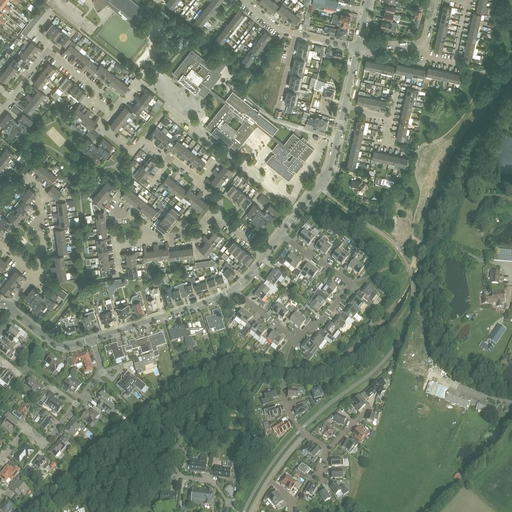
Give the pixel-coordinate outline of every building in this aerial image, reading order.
[(107,5),(101,0),(94,0),(95,0),(93,1),(96,6),(95,6),(98,11),(102,8),(102,9),(103,9),(102,8),(107,5)] [(172,9),(176,4),(170,0),(168,0),(166,3),(172,9)] [(274,2),(272,0),(268,0),(264,5),(269,8),(274,2)] [(310,3),(337,10),(339,11),(341,2),(339,1),(333,0),(310,0),(310,1),(310,3)] [(299,1),(298,3),(292,10),(294,11),(299,4),(301,5),(300,6),(301,8),(304,5),(299,1)] [(213,12),(217,7),(210,2),(207,7),(213,12)] [(274,2),(269,8),(274,12),(279,5),(274,2)] [(277,11),(282,14),(287,8),(282,4),(277,11)] [(203,11),(210,16),(213,12),(207,7),(203,11)] [(291,12),(287,8),(282,14),(286,18),(291,12)] [(242,20),(246,15),(239,10),(235,14),(242,20)] [(415,14),(414,18),(421,20),(422,15),(423,12),(416,10),(415,14)] [(206,21),(210,16),(203,11),(200,16),(206,21)] [(291,12),(286,18),(291,22),(296,15),(291,12)] [(298,13),(296,15),(291,22),(295,25),(302,17),(298,13)] [(238,24),(242,20),(235,14),(232,19),(238,24)] [(333,14),(332,18),(333,18),(349,22),(349,21),(350,21),(350,20),(350,19),(350,16),(344,15),(345,15),(342,14),(341,14),(341,15),(333,14)] [(202,25),(206,21),(200,16),(196,20),(202,25)] [(332,18),(331,22),(337,24),(338,25),(348,27),(348,25),(349,24),(349,23),(349,22),(333,18),(332,18)] [(16,22),(22,28),(25,25),(19,19),(16,22)] [(235,29),(238,24),(232,19),(228,23),(235,29)] [(196,20),(192,25),(199,30),(202,25),(196,20)] [(390,21),(390,24),(382,22),(381,27),(385,28),(384,29),(395,32),(398,23),(390,21)] [(46,30),(51,34),(56,27),(51,23),(46,30)] [(235,29),(228,23),(224,28),(231,33),(235,29)] [(55,38),(61,31),(56,27),(51,34),(55,38)] [(227,38),(231,33),(224,28),(221,32),(227,38)] [(346,36),(346,34),(329,30),(328,32),(337,34),(337,36),(345,38),(346,38),(346,36)] [(55,38),(60,42),(66,34),(61,31),(55,38)] [(260,34),(262,36),(268,41),(272,36),(265,31),(264,33),(262,32),(261,33),(260,34)] [(217,37),(224,42),(227,38),(221,32),(217,37)] [(71,38),(66,34),(60,42),(65,45),(71,38)] [(268,41),(262,36),(260,34),(256,39),(258,40),(264,45),(268,41)] [(220,47),(224,42),(217,37),(214,41),(220,47)] [(264,45),(258,40),(254,44),(261,50),(264,45)] [(28,46),(35,51),(37,48),(41,52),(43,50),(31,41),(28,46)] [(66,52),(69,54),(75,47),(70,43),(61,55),(62,56),(66,52)] [(257,54),(261,50),(254,44),(251,49),(257,54)] [(32,54),(35,51),(28,46),(24,51),(35,60),(37,58),(32,54)] [(79,51),(75,47),(69,54),(72,57),(68,61),(70,62),(79,51)] [(298,47),(296,53),(303,54),(302,57),(308,58),(310,50),(307,49),(298,47)] [(335,51),(335,50),(327,48),(326,55),(333,57),(334,56),(341,57),(342,55),(343,53),(342,53),(342,52),(335,51)] [(254,59),(257,54),(251,49),(247,53),(254,59)] [(219,58),(212,66),(208,63),(199,56),(192,50),(173,73),(179,78),(178,80),(184,84),(186,86),(196,94),(197,92),(204,98),(209,91),(210,89),(221,75),(219,73),(226,64),(219,58)] [(24,51),(20,55),(27,61),(29,58),(34,61),(35,60),(24,51)] [(75,60),(78,62),(84,55),(79,51),(70,62),(72,64),(75,60)] [(473,54),(465,52),(464,57),(462,56),(461,61),(469,63),(470,59),(472,59),(473,54)] [(250,63),(254,59),(247,53),(244,58),(250,63)] [(25,64),(27,61),(20,55),(17,60),(19,62),(18,62),(21,64),(28,69),(29,67),(25,64)] [(78,68),(80,70),(89,58),(84,55),(78,62),(81,64),(78,68)] [(295,58),(294,64),(306,67),(307,59),(308,58),(302,57),(301,60),(295,58)] [(10,63),(17,69),(21,64),(18,62),(19,62),(17,60),(14,58),(10,63)] [(93,62),(89,58),(80,70),(81,71),(85,67),(87,69),(93,62)] [(240,63),(246,68),(250,63),(244,58),(240,63)] [(372,61),(370,69),(369,72),(375,73),(376,70),(378,62),(372,61)] [(89,77),(94,71),(97,68),(96,68),(98,66),(93,62),(87,69),(90,72),(87,76),(89,77)] [(99,75),(104,79),(109,71),(113,68),(115,65),(116,63),(114,62),(112,63),(110,66),(110,65),(107,69),(105,68),(99,75)] [(113,68),(115,69),(117,71),(122,66),(117,62),(116,63),(115,65),(113,68)] [(13,73),(17,69),(10,63),(6,68),(13,73)] [(45,68),(51,73),(53,70),(57,73),(59,71),(49,63),(45,68)] [(100,64),(98,66),(96,68),(97,68),(94,71),(99,75),(105,68),(100,64)] [(294,64),(292,69),(299,71),(298,74),(304,75),(306,67),(294,64)] [(10,78),(13,73),(6,68),(3,73),(10,78)] [(48,76),(51,73),(45,68),(41,73),(52,81),(54,83),(55,81),(53,80),(53,79),(48,76)] [(114,75),(109,71),(104,79),(109,82),(114,75)] [(0,75),(0,78),(6,83),(10,78),(3,73),(0,75)] [(41,73),(38,77),(44,82),(46,79),(50,83),(52,81),(41,73)] [(291,75),(290,80),(302,83),(303,76),(304,75),(298,74),(297,76),(291,75)] [(109,82),(113,86),(119,79),(114,75),(109,82)] [(41,85),(44,82),(38,77),(33,82),(44,91),(45,89),(41,85)] [(63,91),(65,88),(71,81),(66,77),(61,84),(63,87),(61,89),(63,91)] [(113,86),(118,90),(124,83),(119,79),(113,86)] [(316,79),(313,89),(315,89),(325,91),(324,95),(324,97),(329,98),(333,99),(335,90),(334,89),(333,91),(329,90),(329,89),(326,88),(327,83),(317,80),(317,79),(316,79)] [(290,80),(289,86),(295,87),(294,90),(300,92),(306,93),(307,90),(300,88),(302,83),(290,80)] [(71,81),(65,88),(70,92),(76,85),(71,81)] [(118,90),(123,94),(128,87),(124,83),(118,90)] [(70,92),(75,96),(81,89),(76,85),(70,92)] [(34,86),(33,87),(37,91),(35,94),(42,99),(46,95),(34,86)] [(146,91),(143,94),(150,100),(152,97),(155,100),(157,97),(143,86),(141,88),(146,91)] [(58,88),(55,91),(52,95),(57,99),(59,96),(60,95),(62,92),(58,88)] [(81,89),(75,96),(80,100),(85,92),(81,89)] [(226,100),(216,93),(210,89),(209,91),(225,103),(206,126),(212,131),(211,133),(221,140),(229,146),(230,145),(237,151),(242,144),(255,128),(257,125),(278,143),(282,146),(284,144),(273,135),(279,128),(263,116),(259,113),(260,112),(258,111),(254,109),(255,108),(254,108),(233,91),(226,100)] [(287,92),(286,97),(298,100),(300,92),(294,90),(293,93),(287,92)] [(38,104),(42,99),(35,94),(32,97),(28,93),(27,95),(38,104)] [(135,95),(147,104),(150,100),(143,94),(141,97),(137,94),(135,95)] [(27,103),(34,109),(38,104),(27,95),(25,97),(29,100),(27,103)] [(138,100),(136,103),(143,109),(147,104),(135,95),(134,97),(138,100)] [(286,97),(285,103),(291,104),(290,107),(296,108),(298,100),(286,97)] [(159,107),(163,102),(159,98),(155,103),(156,104),(159,107)] [(30,114),(34,109),(27,103),(25,106),(21,103),(19,105),(30,114)] [(76,118),(82,111),(79,108),(82,104),(80,103),(71,114),(76,118)] [(133,106),(129,103),(128,105),(139,114),(143,109),(136,103),(133,106)] [(22,110),(14,104),(10,110),(18,116),(22,110)] [(122,111),(129,117),(131,114),(134,116),(136,114),(126,106),(122,111)] [(76,118),(81,122),(89,110),(88,109),(84,113),(82,111),(76,118)] [(91,112),(89,110),(81,122),(80,123),(79,124),(80,124),(82,123),(85,125),(91,118),(88,116),(91,112)] [(122,111),(118,116),(128,124),(130,122),(126,120),(129,117),(122,111)] [(7,136),(14,140),(21,130),(25,134),(30,128),(28,126),(33,121),(23,113),(18,119),(20,120),(18,123),(12,119),(13,117),(7,113),(0,122),(0,123),(5,127),(3,129),(9,134),(7,136)] [(85,125),(90,129),(91,128),(99,118),(97,116),(94,121),(91,118),(85,125)] [(118,116),(114,120),(121,126),(124,123),(127,126),(128,124),(118,116)] [(309,117),(308,120),(327,125),(327,123),(328,122),(328,121),(328,120),(320,118),(314,116),(314,118),(309,117)] [(110,125),(121,134),(122,132),(119,129),(121,126),(114,120),(110,125)] [(307,123),(314,125),(313,126),(325,130),(325,129),(326,129),(326,127),(327,125),(308,120),(307,123)] [(153,136),(156,138),(161,131),(157,127),(148,138),(150,140),(153,136)] [(99,134),(91,128),(90,129),(86,134),(94,140),(99,134)] [(161,131),(156,138),(159,140),(155,145),(157,146),(166,135),(161,131)] [(303,163),(314,149),(306,143),(308,140),(303,137),(301,139),(293,133),(284,144),(282,146),(278,143),(272,150),(274,152),(272,155),(266,162),(289,181),(296,172),(297,172),(298,172),(304,164),(304,163),(303,163)] [(162,143),(165,145),(171,138),(166,135),(157,146),(159,147),(162,143)] [(87,138),(80,148),(85,152),(84,154),(89,158),(88,160),(94,165),(101,155),(105,158),(110,152),(108,151),(112,145),(103,138),(98,144),(100,145),(98,148),(92,143),(93,142),(87,138)] [(166,154),(172,147),(175,142),(171,138),(165,145),(168,148),(165,152),(166,154)] [(177,151),(182,144),(177,140),(175,142),(172,147),(177,151)] [(181,154),(187,147),(182,144),(177,151),(181,154)] [(181,154),(186,158),(192,151),(187,147),(181,154)] [(7,148),(3,153),(9,157),(12,154),(16,158),(17,156),(7,148)] [(186,158),(191,162),(196,155),(192,151),(186,158)] [(7,160),(9,157),(3,153),(0,156),(0,158),(10,166),(16,171),(17,169),(16,168),(7,160)] [(191,162),(195,166),(201,159),(196,155),(191,162)] [(409,159),(402,157),(400,165),(406,166),(406,165),(410,166),(412,157),(409,156),(409,159)] [(151,157),(147,162),(154,167),(156,164),(160,168),(162,166),(151,157)] [(0,158),(0,165),(2,167),(4,164),(8,167),(10,166),(0,158)] [(200,170),(206,162),(201,159),(195,166),(200,170)] [(33,169),(36,172),(41,165),(37,161),(28,172),(30,174),(33,169)] [(224,166),(221,169),(228,175),(232,170),(221,161),(219,163),(224,166)] [(151,170),(154,167),(147,162),(143,166),(154,175),(156,173),(151,170)] [(37,180),(46,169),(41,165),(36,172),(39,174),(35,178),(37,180)] [(154,175),(143,166),(139,171),(146,176),(148,174),(153,177),(154,175)] [(45,179),(51,172),(46,169),(37,180),(39,181),(42,177),(45,179)] [(215,169),(213,170),(225,179),(228,175),(221,169),(219,172),(215,169)] [(216,176),(214,179),(221,184),(225,179),(213,170),(212,172),(216,176)] [(146,185),(148,183),(144,179),(146,176),(139,171),(135,176),(146,185)] [(48,182),(45,186),(47,187),(56,176),(51,172),(45,179),(48,182)] [(162,183),(167,187),(173,179),(168,176),(162,183)] [(212,181),(207,178),(206,180),(217,189),(221,184),(214,179),(212,181)] [(167,187),(172,190),(178,183),(173,179),(167,187)] [(108,180),(104,185),(111,191),(113,188),(118,191),(119,189),(108,180)] [(362,182),(358,180),(357,183),(352,182),(351,186),(355,187),(355,190),(354,191),(355,191),(355,192),(356,192),(357,192),(358,192),(358,191),(358,193),(363,194),(365,183),(362,182)] [(47,191),(51,195),(56,189),(53,187),(57,182),(55,181),(47,191)] [(176,194),(182,187),(178,183),(172,190),(176,194)] [(186,201),(188,199),(194,192),(191,190),(194,186),(192,184),(187,191),(183,195),(182,198),(186,201)] [(227,191),(232,195),(237,188),(232,184),(227,191)] [(28,190),(26,193),(32,198),(36,193),(26,185),(24,186),(28,190)] [(100,189),(111,199),(113,197),(109,194),(111,191),(104,185),(100,189)] [(51,195),(56,199),(60,195),(65,189),(63,187),(59,191),(56,189),(51,195)] [(182,198),(183,195),(187,191),(182,187),(176,194),(181,198),(182,198)] [(132,191),(128,188),(122,195),(127,199),(132,191)] [(237,188),(232,195),(236,199),(242,192),(237,188)] [(100,189),(97,194),(104,200),(106,197),(110,201),(111,199),(100,189)] [(197,195),(194,192),(188,199),(193,203),(202,192),(200,190),(197,195)] [(137,195),(132,191),(127,199),(132,202),(137,195)] [(193,203),(197,207),(203,200),(200,197),(204,193),(202,192),(193,203)] [(236,199),(241,203),(247,196),(242,192),(236,199)] [(18,194),(24,199),(29,203),(32,198),(26,193),(24,196),(19,193),(18,194)] [(93,200),(96,202),(100,205),(104,208),(106,206),(101,203),(104,200),(97,194),(93,199),(93,200)] [(262,194),(257,200),(265,206),(270,200),(262,194)] [(57,208),(66,207),(65,198),(64,196),(61,196),(60,195),(56,199),(54,201),(55,203),(57,203),(57,208)] [(142,199),(137,195),(132,202),(136,206),(142,199)] [(252,200),(247,196),(241,203),(246,207),(252,200)] [(202,211),(211,200),(209,198),(206,202),(203,200),(197,207),(202,211)] [(35,208),(29,203),(24,199),(20,204),(27,209),(29,206),(34,210),(35,208)] [(136,206),(141,210),(147,203),(142,199),(136,206)] [(92,217),(92,219),(105,217),(104,211),(101,212),(100,208),(99,207),(100,205),(96,202),(93,200),(91,202),(93,204),(94,208),(95,208),(96,216),(92,217)] [(152,206),(147,203),(141,210),(146,214),(152,206)] [(27,209),(20,204),(16,208),(28,217),(29,216),(25,212),(27,209)] [(254,204),(246,213),(252,218),(250,219),(256,224),(255,226),(261,231),(268,221),(272,224),(277,219),(275,217),(279,212),(269,204),(265,210),(267,211),(265,214),(259,209),(260,208),(254,204)] [(146,214),(151,217),(156,210),(152,206),(146,214)] [(168,211),(176,217),(179,212),(172,207),(170,209),(167,206),(165,208),(168,211)] [(53,212),(53,215),(67,213),(66,207),(57,208),(58,212),(53,212)] [(16,208),(12,213),(20,219),(22,216),(26,219),(28,217),(16,208)] [(168,211),(165,216),(172,222),(176,217),(168,211)] [(0,216),(2,218),(0,220),(0,221),(7,227),(11,222),(0,214),(0,213),(0,216)] [(20,219),(12,213),(9,218),(16,224),(20,227),(21,225),(17,221),(20,219)] [(165,216),(161,221),(168,227),(172,222),(165,216)] [(69,225),(68,219),(59,220),(60,224),(54,224),(55,227),(69,225)] [(164,231),(168,227),(161,221),(157,226),(164,231)] [(94,229),(94,231),(107,229),(106,223),(97,224),(98,228),(94,229)] [(302,241),(304,242),(310,234),(307,232),(309,228),(309,227),(305,224),(300,231),(303,233),(299,238),(299,239),(299,240),(301,241),(302,241)] [(222,236),(211,227),(210,229),(214,232),(211,235),(218,241),(222,236)] [(318,239),(322,234),(320,232),(317,235),(312,231),(310,234),(304,242),(309,246),(316,237),(317,238),(318,239)] [(319,251),(320,252),(326,244),(329,241),(324,237),(325,236),(322,234),(318,239),(320,241),(315,248),(316,250),(317,251),(318,251),(319,251)] [(215,246),(218,241),(211,235),(209,238),(205,235),(203,237),(215,246)] [(111,239),(111,237),(97,239),(97,245),(107,244),(106,240),(111,239)] [(211,250),(215,246),(203,237),(202,238),(206,241),(204,245),(211,250)] [(228,248),(232,252),(238,245),(233,241),(228,248)] [(337,251),(332,258),(337,262),(343,254),(338,250),(343,244),(340,242),(335,249),(337,251)] [(164,260),(164,257),(163,249),(159,249),(158,244),(156,244),(158,258),(158,261),(164,260)] [(201,248),(197,244),(196,246),(207,255),(211,250),(204,245),(201,248)] [(326,244),(320,252),(325,256),(331,248),(326,244)] [(146,260),(152,259),(151,250),(147,251),(146,245),(144,246),(146,260)] [(243,249),(238,245),(232,252),(237,256),(243,249)] [(98,251),(99,257),(108,256),(108,252),(113,251),(113,249),(98,251)] [(237,256),(242,260),(248,253),(243,249),(237,256)] [(511,251),(498,250),(498,261),(511,262),(511,251)] [(124,254),(121,254),(121,257),(127,256),(127,260),(136,258),(137,258),(137,255),(140,255),(140,254),(140,251),(136,252),(135,252),(124,254)] [(345,252),(343,254),(337,262),(342,266),(349,257),(351,259),(355,254),(353,252),(350,256),(345,252)] [(242,260),(247,264),(253,256),(248,253),(242,260)] [(285,262),(290,266),(296,258),(291,254),(286,260),(284,259),(280,264),(283,266),(285,262)] [(358,256),(355,254),(351,259),(354,261),(348,267),(353,272),(359,264),(354,260),(358,256)] [(2,259),(0,262),(0,269),(1,270),(8,263),(11,259),(9,258),(5,262),(2,259)] [(128,263),(122,264),(122,266),(137,264),(136,258),(127,260),(128,263)] [(301,262),(296,258),(290,266),(295,270),(292,274),(295,276),(299,271),(296,269),(301,262)] [(50,267),(51,269),(65,267),(64,261),(55,262),(56,266),(50,267)] [(225,270),(223,273),(228,277),(231,279),(235,274),(230,270),(232,267),(226,262),(222,267),(225,270)] [(307,275),(313,268),(308,264),(302,271),(307,275)] [(362,271),(365,273),(370,266),(367,264),(364,268),(359,264),(353,272),(359,275),(362,271)] [(220,276),(217,277),(218,280),(220,286),(225,284),(224,278),(228,277),(223,273),(223,272),(217,268),(219,273),(220,276)] [(318,272),(313,268),(307,275),(310,278),(307,281),(312,285),(316,280),(313,278),(318,272)] [(16,270),(12,275),(19,280),(21,277),(26,280),(27,279),(16,270)] [(129,275),(124,276),(124,278),(138,276),(138,275),(141,275),(141,270),(138,270),(129,271),(129,275)] [(274,271),(270,276),(278,282),(282,277),(285,279),(287,277),(282,273),(280,275),(274,271)] [(500,273),(493,272),(492,280),(490,280),(490,283),(499,284),(500,273)] [(215,281),(218,280),(217,277),(215,274),(211,275),(212,279),(209,280),(210,283),(211,288),(217,287),(215,281)] [(12,275),(8,279),(19,288),(21,286),(17,283),(19,280),(12,275)] [(275,285),(278,282),(270,276),(266,281),(271,285),(269,287),(276,292),(278,290),(275,288),(277,286),(275,285)] [(197,293),(203,291),(200,283),(196,284),(194,277),(190,278),(192,284),(193,288),(196,287),(197,293)] [(199,280),(200,283),(203,291),(209,289),(207,284),(210,283),(209,280),(208,277),(199,280)] [(329,282),(326,287),(333,293),(337,288),(331,283),(333,281),(328,277),(326,279),(329,282)] [(8,279),(4,284),(11,289),(14,287),(18,290),(19,288),(8,279)] [(123,280),(123,279),(114,280),(116,287),(125,285),(125,284),(123,280)] [(117,290),(116,287),(114,280),(105,281),(106,284),(111,301),(115,300),(113,294),(115,293),(114,290),(117,290)] [(184,283),(181,284),(183,291),(186,290),(188,296),(195,294),(193,288),(192,284),(185,286),(184,283)] [(1,289),(12,298),(13,296),(9,292),(11,289),(4,284),(1,289)] [(180,292),(183,291),(181,284),(175,286),(176,290),(173,291),(176,300),(182,298),(180,292)] [(371,305),(372,305),(374,303),(372,301),(375,297),(378,293),(367,285),(361,293),(362,294),(361,297),(371,305)] [(274,295),(276,292),(269,287),(268,290),(262,286),(258,291),(266,297),(268,294),(271,296),(272,294),(274,295)] [(58,295),(64,299),(68,293),(60,287),(56,293),(49,287),(44,293),(46,295),(44,298),(38,294),(39,292),(33,288),(26,297),(31,302),(29,304),(35,308),(34,310),(39,315),(47,305),(51,308),(56,302),(54,301),(58,295)] [(173,295),(170,287),(165,289),(166,292),(162,294),(166,303),(172,301),(170,295),(173,295)] [(333,293),(326,287),(322,292),(318,289),(316,292),(321,296),(323,294),(329,298),(330,299),(331,298),(332,297),(332,295),(333,293)] [(266,297),(258,291),(254,296),(260,300),(258,303),(261,305),(260,307),(262,309),(263,307),(265,304),(262,302),(266,297)] [(505,291),(493,292),(493,296),(483,297),(483,304),(493,303),(493,304),(497,303),(498,307),(502,307),(501,303),(505,303),(505,291)] [(319,298),(321,296),(316,292),(314,294),(318,297),(314,302),(321,308),(325,303),(319,298)] [(137,312),(138,313),(139,313),(140,312),(140,311),(143,310),(141,304),(144,303),(144,304),(144,305),(145,304),(141,294),(133,297),(132,300),(133,304),(134,304),(137,312)] [(147,297),(149,302),(148,303),(149,305),(150,305),(150,308),(151,308),(152,308),(153,308),(154,307),(157,306),(155,298),(157,298),(156,295),(152,297),(152,295),(147,297)] [(348,304),(351,306),(356,310),(356,309),(358,312),(359,312),(361,310),(360,309),(364,303),(369,308),(371,305),(361,297),(359,299),(355,296),(348,304)] [(273,312),(278,316),(284,308),(279,304),(281,301),(279,299),(275,304),(277,306),(273,312)] [(106,305),(108,311),(105,312),(108,320),(113,319),(111,310),(114,309),(112,302),(109,303),(109,304),(106,305)] [(131,304),(128,305),(127,302),(122,304),(125,316),(134,313),(131,304)] [(320,310),(321,308),(314,302),(310,307),(306,304),(304,307),(309,311),(311,308),(317,313),(319,314),(321,310),(320,310)] [(119,317),(125,316),(122,304),(116,306),(119,317)] [(358,312),(356,309),(356,310),(351,306),(345,314),(347,316),(345,318),(352,323),(354,321),(352,319),(354,318),(355,319),(358,316),(356,314),(358,312)] [(278,316),(279,317),(278,317),(278,318),(280,320),(281,320),(282,319),(283,320),(289,312),(284,308),(278,316)] [(298,310),(296,308),(292,313),(294,315),(290,321),(295,325),(301,317),(296,313),(298,310)] [(223,320),(220,310),(213,312),(214,316),(207,319),(210,328),(209,328),(210,330),(215,329),(216,332),(225,329),(222,320),(223,320)] [(241,322),(247,314),(242,310),(237,316),(235,314),(228,323),(230,326),(234,321),(239,325),(241,323),(241,322)] [(96,317),(94,311),(86,313),(84,317),(82,317),(85,328),(92,326),(90,320),(91,319),(96,317)] [(102,322),(108,320),(105,312),(99,314),(102,322)] [(229,319),(230,320),(234,315),(229,312),(225,318),(228,320),(229,319)] [(247,314),(241,322),(241,323),(240,324),(245,328),(240,334),(242,336),(249,327),(253,322),(251,320),(252,318),(252,317),(252,315),(249,313),(248,314),(247,314)] [(64,321),(65,321),(67,327),(63,328),(64,331),(67,330),(68,333),(76,331),(73,321),(70,323),(68,317),(63,318),(64,321)] [(301,317),(295,325),(300,329),(304,324),(306,326),(311,320),(308,318),(306,321),(301,317)] [(338,317),(332,325),(337,329),(339,330),(342,333),(343,333),(341,332),(343,329),(344,330),(346,326),(345,326),(347,324),(350,326),(352,323),(345,318),(343,321),(338,317)] [(203,331),(204,335),(207,334),(203,322),(194,324),(194,325),(192,326),(191,323),(187,325),(191,337),(195,335),(195,334),(203,331)] [(253,322),(249,327),(242,336),(245,338),(250,331),(255,335),(261,327),(261,326),(261,325),(258,323),(257,323),(257,324),(256,323),(255,324),(253,322)] [(333,338),(339,330),(337,329),(332,325),(330,323),(324,331),(326,333),(324,336),(331,341),(333,342),(335,340),(333,338)] [(499,325),(489,340),(493,342),(496,344),(506,330),(499,325)] [(175,329),(168,331),(169,333),(172,341),(175,340),(176,339),(176,338),(181,337),(182,338),(183,337),(183,338),(184,337),(185,340),(184,342),(186,348),(188,348),(191,347),(189,341),(186,330),(182,332),(180,327),(179,328),(178,327),(177,326),(175,327),(175,328),(175,329)] [(258,342),(260,344),(264,339),(262,337),(266,331),(261,327),(255,335),(260,339),(258,342)] [(13,328),(9,333),(16,339),(19,336),(20,337),(21,336),(23,338),(26,333),(20,329),(18,331),(13,328)] [(148,337),(148,338),(150,344),(153,351),(153,353),(154,354),(155,358),(158,357),(156,352),(158,351),(156,348),(156,346),(166,343),(164,336),(163,333),(162,333),(162,332),(161,332),(160,332),(159,332),(159,333),(159,334),(152,336),(154,341),(150,342),(148,337)] [(268,339),(273,343),(279,336),(274,332),(268,339)] [(10,346),(13,349),(17,345),(15,344),(15,343),(14,342),(16,339),(9,333),(5,338),(10,342),(8,344),(10,346)] [(317,334),(311,342),(316,346),(318,348),(324,340),(329,343),(331,341),(324,336),(322,338),(317,334)] [(284,339),(279,336),(273,343),(278,347),(275,350),(278,352),(282,348),(279,346),(284,339)] [(135,340),(129,342),(130,347),(131,347),(133,350),(140,348),(142,354),(149,352),(151,355),(154,354),(153,353),(153,351),(150,344),(148,338),(145,338),(135,342),(135,340)] [(305,343),(304,343),(302,346),(301,348),(304,350),(302,352),(300,355),(306,360),(309,362),(313,356),(310,354),(316,346),(311,342),(308,340),(306,342),(305,343)] [(112,352),(115,361),(125,358),(121,347),(119,348),(117,343),(104,347),(106,353),(112,352)] [(490,345),(489,347),(482,343),(480,345),(490,352),(494,347),(490,345)] [(16,351),(13,349),(10,346),(8,349),(3,345),(0,348),(0,351),(6,356),(9,353),(10,354),(11,353),(13,355),(16,351)] [(93,370),(87,353),(72,358),(74,365),(82,363),(85,373),(93,370)] [(142,362),(134,365),(136,371),(137,371),(138,373),(135,377),(140,381),(141,382),(143,380),(138,375),(144,373),(145,372),(146,371),(145,367),(153,364),(154,367),(157,365),(156,362),(155,358),(154,354),(151,355),(143,358),(141,358),(142,362)] [(45,362),(50,366),(48,370),(53,374),(56,371),(58,373),(64,366),(51,355),(45,362)] [(125,375),(122,379),(132,387),(133,385),(142,392),(146,386),(141,382),(138,379),(133,375),(130,373),(128,376),(126,374),(125,375)] [(13,378),(8,374),(2,382),(5,384),(3,387),(8,391),(12,385),(9,383),(13,378)] [(25,384),(33,391),(36,388),(41,392),(44,388),(31,377),(25,384)] [(82,384),(74,378),(70,383),(67,380),(63,385),(74,394),(82,384)] [(118,384),(117,385),(120,388),(124,391),(127,393),(132,387),(122,379),(118,384)] [(369,398),(374,394),(374,395),(376,393),(378,396),(378,398),(382,399),(384,395),(383,393),(386,391),(383,387),(385,385),(380,379),(364,393),(369,398)] [(472,398),(439,386),(435,397),(468,409),(470,404),(472,398)] [(302,392),(303,388),(291,387),(291,391),(289,391),(288,394),(287,394),(287,398),(292,399),(292,398),(297,398),(298,395),(300,395),(300,392),(302,392)] [(321,397),(323,397),(320,388),(311,391),(314,400),(311,401),(315,406),(315,407),(322,400),(321,397)] [(263,405),(268,403),(273,402),(272,398),(276,397),(274,390),(270,391),(269,391),(267,391),(267,392),(263,393),(265,398),(261,399),(263,405)] [(107,403),(111,398),(103,392),(96,399),(101,403),(98,406),(112,417),(118,409),(110,403),(109,404),(107,403)] [(46,401),(50,404),(47,407),(48,408),(49,407),(57,414),(61,409),(63,405),(54,398),(55,397),(51,393),(47,398),(48,399),(46,401)] [(359,412),(365,406),(363,404),(366,401),(361,396),(358,398),(354,402),(358,406),(355,408),(359,412)] [(479,401),(472,398),(470,404),(477,407),(479,401)] [(494,406),(479,401),(477,407),(476,409),(491,415),(494,406)] [(16,412),(22,416),(23,418),(25,415),(24,414),(29,408),(23,403),(21,402),(20,402),(19,402),(18,404),(18,405),(18,406),(20,408),(16,412)] [(299,404),(300,407),(295,410),(296,412),(295,413),(296,416),(297,415),(298,416),(306,412),(304,409),(307,407),(304,402),(299,404)] [(91,425),(101,412),(94,406),(89,413),(87,411),(81,418),(91,425)] [(269,407),(264,409),(265,414),(269,413),(271,419),(276,417),(277,421),(281,418),(281,414),(279,407),(275,408),(274,406),(269,407)] [(373,423),(374,420),(377,420),(379,413),(380,414),(381,411),(376,409),(374,415),(369,413),(366,421),(373,423)] [(44,430),(51,421),(47,418),(50,415),(44,410),(40,415),(42,418),(37,424),(44,430)] [(7,426),(5,428),(11,433),(17,426),(11,421),(14,418),(8,413),(3,419),(5,421),(3,423),(7,426)] [(337,414),(334,421),(337,423),(336,424),(339,425),(340,424),(343,426),(346,418),(337,414)] [(85,427),(79,423),(78,422),(75,425),(71,421),(67,426),(68,427),(65,431),(74,438),(78,433),(79,433),(81,430),(82,431),(85,427)] [(287,422),(283,425),(281,422),(272,427),(275,433),(279,431),(282,435),(286,433),(285,432),(290,428),(287,422)] [(323,435),(329,438),(332,437),(335,431),(329,428),(330,425),(325,422),(322,429),(325,430),(323,435)] [(364,438),(366,435),(367,436),(370,434),(361,426),(359,429),(358,428),(354,434),(356,436),(355,437),(361,442),(365,438),(364,438)] [(200,436),(194,435),(193,442),(201,443),(201,439),(199,439),(200,436)] [(61,452),(69,443),(62,437),(54,446),(53,446),(49,451),(56,457),(60,451),(61,452)] [(161,441),(164,444),(168,449),(173,445),(170,441),(166,437),(161,441)] [(346,451),(350,454),(359,444),(352,438),(349,442),(348,441),(343,447),(347,450),(346,451)] [(28,458),(33,451),(24,444),(21,448),(22,449),(14,459),(19,463),(25,456),(28,458)] [(315,447),(314,448),(310,444),(306,448),(304,446),(300,451),(302,453),(304,451),(309,455),(309,454),(315,447)] [(309,454),(314,458),(312,460),(314,462),(318,458),(316,456),(320,451),(315,447),(309,454)] [(338,456),(338,460),(331,460),(331,461),(330,462),(330,464),(331,464),(332,467),(341,466),(343,466),(343,460),(344,460),(343,456),(338,456)] [(39,470),(46,462),(40,457),(33,465),(39,470)] [(201,472),(206,473),(205,473),(206,468),(207,462),(191,460),(191,464),(190,471),(198,472),(198,471),(201,471),(201,472)] [(214,477),(219,477),(221,477),(221,478),(229,479),(229,478),(230,471),(231,468),(233,468),(233,463),(228,462),(227,467),(223,466),(223,467),(215,466),(215,471),(214,476),(214,477)] [(27,475),(31,469),(27,465),(22,471),(27,475)] [(294,472),(300,476),(302,474),(304,476),(307,473),(308,474),(311,470),(307,467),(307,468),(306,468),(302,465),(299,469),(297,467),(294,472)] [(0,474),(0,478),(1,479),(2,479),(1,480),(1,481),(1,482),(2,482),(3,483),(4,483),(4,482),(5,482),(8,478),(11,480),(11,481),(12,480),(14,477),(20,470),(15,466),(12,470),(8,467),(7,469),(5,468),(0,474)] [(331,479),(342,478),(342,471),(341,471),(341,468),(337,468),(337,472),(332,472),(332,475),(331,476),(331,479)] [(284,487),(285,487),(291,480),(284,475),(285,474),(283,472),(280,476),(284,479),(281,484),(281,485),(282,486),(283,487),(284,487)] [(453,477),(459,482),(464,477),(458,472),(453,477)] [(291,480),(285,487),(286,488),(287,489),(288,491),(290,490),(290,491),(294,486),(296,487),(295,488),(298,489),(301,485),(296,481),(295,483),(291,480)] [(28,490),(19,482),(12,491),(18,496),(21,494),(23,496),(28,490)] [(348,492),(343,485),(338,488),(336,484),(331,488),(336,495),(341,492),(343,496),(348,492)] [(308,498),(313,501),(316,496),(313,494),(316,488),(311,485),(306,493),(309,495),(308,498)] [(191,503),(201,504),(203,489),(193,488),(191,503)] [(203,489),(201,504),(211,506),(212,490),(203,489)] [(272,503),(280,497),(276,492),(273,495),(270,491),(267,496),(272,503)] [(335,501),(332,495),(329,496),(325,491),(320,494),(325,503),(330,499),(332,503),(335,501)] [(168,503),(168,504),(171,504),(176,504),(177,494),(177,493),(172,493),(172,494),(169,494),(170,493),(161,492),(161,495),(162,495),(161,502),(161,503),(161,502),(168,503)] [(283,502),(280,497),(272,503),(278,510),(283,508),(280,504),(283,502)] [(8,511),(10,511),(9,510),(12,507),(14,508),(15,508),(8,503),(5,501),(0,507),(0,510),(1,511),(8,511)]
